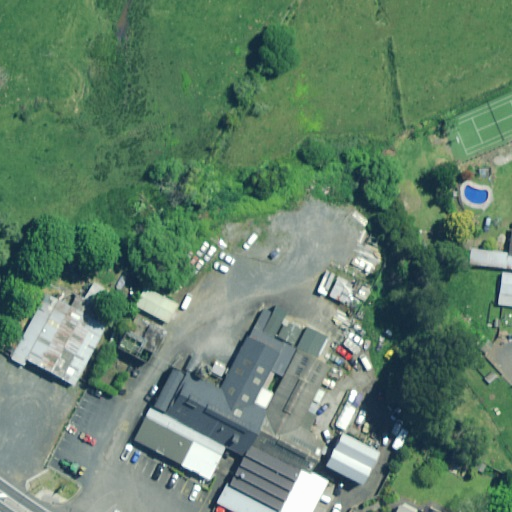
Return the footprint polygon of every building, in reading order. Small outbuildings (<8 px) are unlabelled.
[(511,228),(510,229),(508,254),(470,250),(468,266),(511,270),(511,228)] [(366,297),(319,270),(310,286),(357,313),(366,297)] [(511,275),(500,274),(498,306),(511,307),(511,275)] [(176,306),(143,288),(133,306),(166,324),(176,306)] [(117,328),(54,295),(21,356),(84,390),(117,328)] [(218,493),(255,511),(308,511),(325,480),(307,470),(321,443),(311,438),(314,434),(298,426),(330,364),(274,336),(283,319),(261,307),(219,387),(184,369),(182,373),(169,366),(148,406),(223,444),(242,454),(226,483),(224,482),(218,493)] [(164,334),(129,316),(112,348),(147,366),(164,334)] [(223,444),(148,406),(131,439),(207,477),(223,444)] [(374,452),(337,432),(320,464),(357,484),(374,452)] [(232,511),(255,511),(218,493),(213,502),(232,511)]
